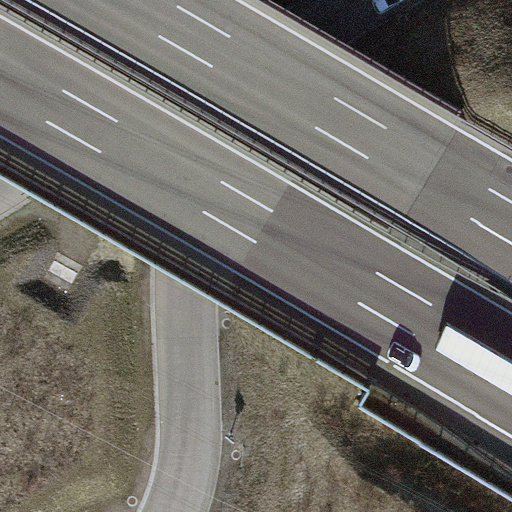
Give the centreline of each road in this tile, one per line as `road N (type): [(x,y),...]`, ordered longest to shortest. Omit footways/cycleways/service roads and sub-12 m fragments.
road 1 (motorway): [(0,76),(511,375)]
road 2 (secondary): [(176,511),(193,433),(192,218),(210,156),(249,94),(294,49),(364,0)]
road 3 (motorway): [(511,221),(129,0)]
road 4 (secondary): [(144,0),(83,105),(0,178)]
